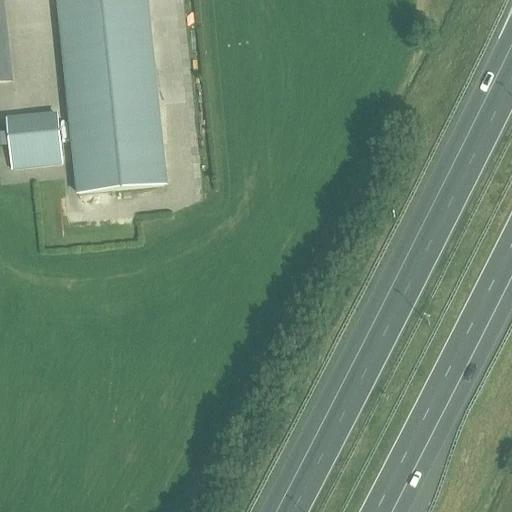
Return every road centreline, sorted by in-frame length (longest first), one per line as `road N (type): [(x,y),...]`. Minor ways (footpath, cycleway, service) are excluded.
road 1 (motorway): [(511,64),(282,511)]
road 2 (motorway): [(383,511),(511,259)]
